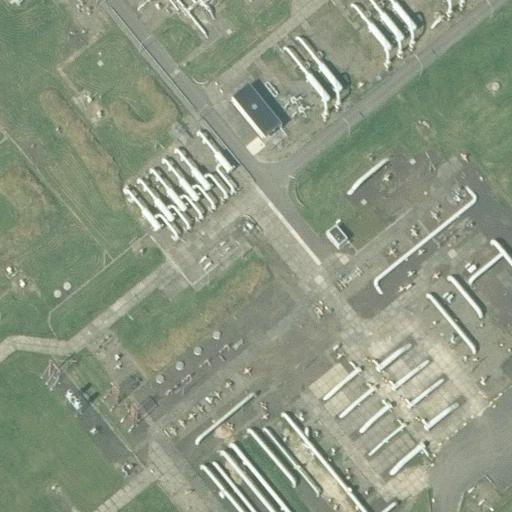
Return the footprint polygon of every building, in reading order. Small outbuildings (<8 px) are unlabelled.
[(29,0),(11,0),(19,9),(29,0)] [(248,88),(232,102),(265,142),(281,129),(248,88)] [(329,227),(353,255),(424,196),(407,175),(403,179),(390,164),(350,198),(356,205),(329,227)] [(460,271),(511,334),(511,333),(511,268),(493,245),(460,271)] [(219,416),(231,432),(261,408),(249,392),(219,416)] [(201,467),(238,511),(276,511),(285,505),(231,441),(201,467)] [(310,503),(320,494),(301,475),(291,484),(310,503)]
